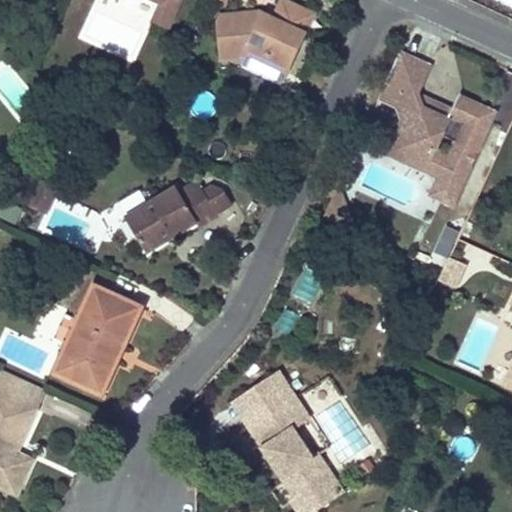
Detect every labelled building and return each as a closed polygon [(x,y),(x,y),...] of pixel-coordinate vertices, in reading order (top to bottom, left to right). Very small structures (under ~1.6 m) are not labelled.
[(151,0),(163,5),(178,12),(182,0),(151,0)] [(224,0),(200,0),(220,10),(224,0)] [(264,21),(267,14),(260,11),(218,13),(213,21),(216,62),(240,61),(241,56),(241,51),(249,50),(291,69),(315,15),(284,0),(275,18),(272,24),(264,21)] [(178,12),(163,5),(155,24),(170,31),(178,12)] [(275,18),(267,14),(264,21),(272,24),(275,18)] [(291,69),(249,50),(241,51),(241,56),(249,56),(289,73),(291,69)] [(419,95),(431,68),(402,55),(381,99),(401,108),(406,124),(398,140),(410,145),(416,161),(429,167),(426,172),(442,179),(438,188),(443,201),(455,206),(496,114),(461,98),(455,111),(451,120),(424,108),(419,95)] [(455,111),(419,95),(424,108),(451,120),(455,111)] [(410,145),(398,140),(391,156),(426,172),(429,167),(416,161),(410,145)] [(59,186),(41,178),(28,205),(46,213),(59,186)] [(125,218),(147,253),(196,222),(199,228),(217,216),(216,214),(231,205),(223,192),(211,188),(202,193),(195,182),(178,192),(174,187),(125,218)] [(358,233),(341,186),(326,218),(358,233)] [(0,209),(0,215),(16,219),(19,204),(2,200),(0,209)] [(432,262),(448,266),(459,228),(443,224),(432,262)] [(462,283),(468,260),(448,255),(443,278),(462,283)] [(56,374),(103,396),(142,309),(96,287),(80,321),(67,315),(51,349),(64,355),(56,374)] [(2,373),(0,378),(0,475),(22,485),(33,462),(17,455),(44,393),(2,373)] [(281,374),(233,405),(241,417),(289,386),(281,374)] [(241,417),(295,499),(291,502),(297,511),(312,511),(345,490),(321,454),(316,458),(297,428),(311,418),(289,386),(241,417)] [(22,485),(0,475),(0,486),(18,495),(22,485)]
